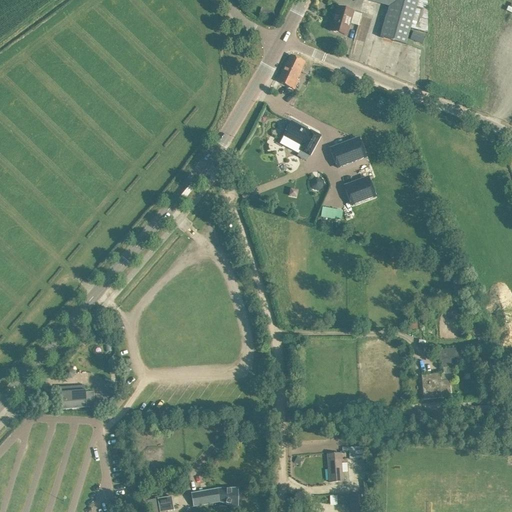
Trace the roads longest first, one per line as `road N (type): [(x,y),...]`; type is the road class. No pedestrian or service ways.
road 1 (unclassified): [(281,511),(276,337),(210,159)]
road 2 (secondary): [(0,404),(210,159)]
road 3 (unclassified): [(511,135),(281,40)]
road 4 (secondary): [(210,159),(281,40)]
